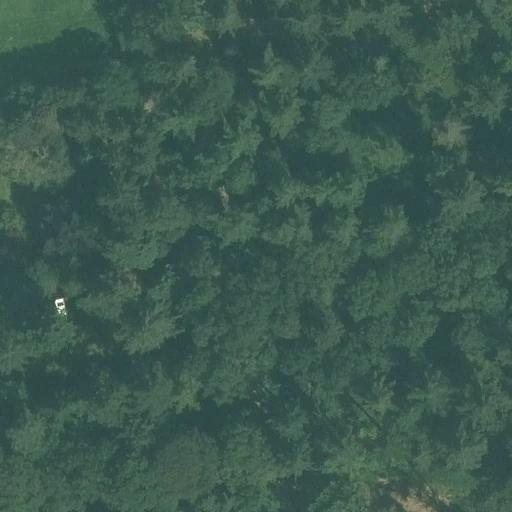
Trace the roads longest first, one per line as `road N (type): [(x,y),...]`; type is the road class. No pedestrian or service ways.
road 1 (track): [(174,39),(186,119),(291,511)]
road 2 (track): [(511,214),(229,265)]
road 3 (track): [(455,0),(174,39)]
road 4 (track): [(174,39),(114,63),(0,84)]
